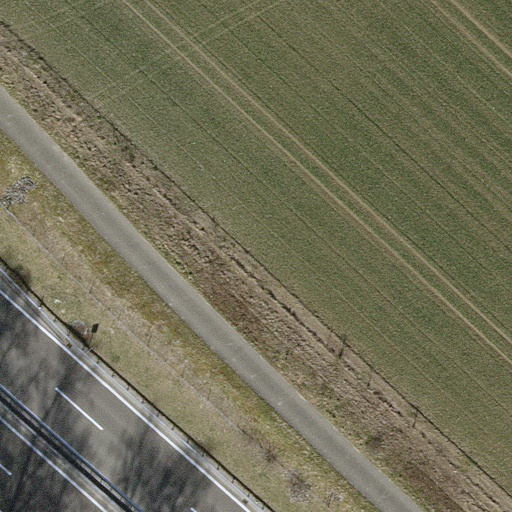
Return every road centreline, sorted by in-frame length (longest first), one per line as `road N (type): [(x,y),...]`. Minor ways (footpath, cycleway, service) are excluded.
road 1 (track): [(411,511),(0,113)]
road 2 (trunk): [(194,511),(0,339)]
